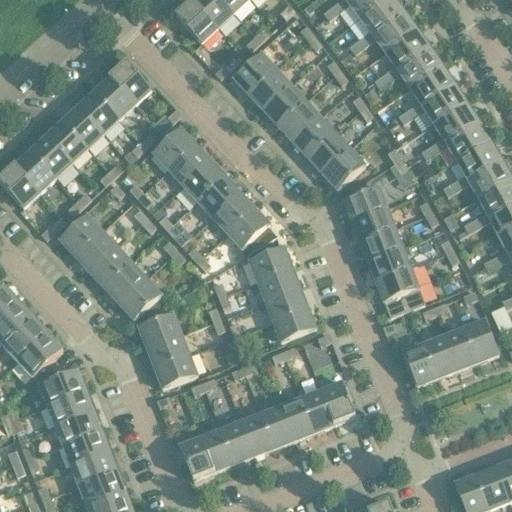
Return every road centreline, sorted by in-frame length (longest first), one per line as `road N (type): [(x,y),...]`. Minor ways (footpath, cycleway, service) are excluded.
road 1 (residential): [(402,456),(395,411),(330,242),(195,113),(108,8)]
road 2 (residential): [(188,511),(120,364),(87,343),(0,243)]
road 3 (residential): [(253,511),(402,456)]
road 4 (tertiary): [(108,8),(0,106)]
